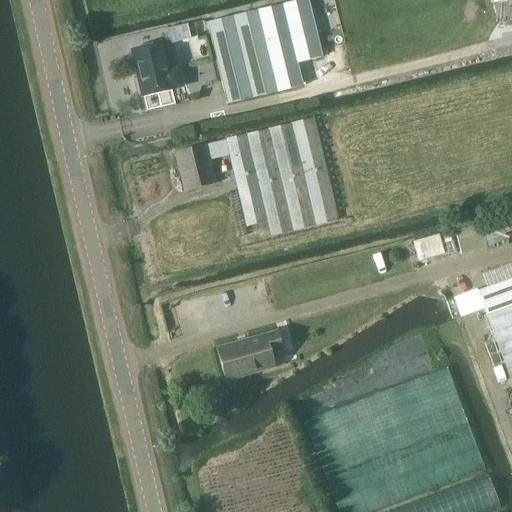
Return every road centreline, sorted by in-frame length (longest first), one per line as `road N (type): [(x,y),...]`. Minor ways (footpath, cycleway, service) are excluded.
road 1 (tertiary): [(153,511),(35,0)]
road 2 (track): [(238,111),(511,44)]
